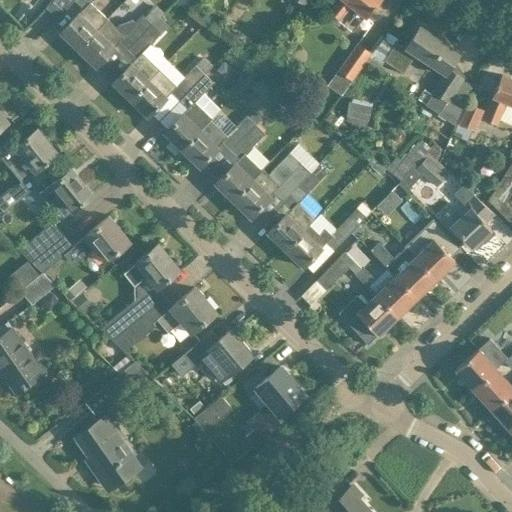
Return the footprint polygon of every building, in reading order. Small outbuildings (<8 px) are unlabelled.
[(49,0),(45,7),(58,17),(74,0),(49,0)] [(74,0),(83,8),(60,31),(78,48),(107,18),(90,2),(92,0),(74,0)] [(369,11),(377,0),(339,0),(330,12),(338,19),(350,5),(365,16),(369,11)] [(107,18),(78,48),(95,65),(98,62),(113,47),(113,46),(118,41),(127,50),(152,24),(159,16),(162,12),(155,5),(144,16),(142,14),(135,22),(132,19),(118,24),(116,27),(107,18)] [(115,79),(112,81),(130,98),(158,68),(142,52),(150,44),(161,32),(168,25),(159,16),(152,24),(127,50),(135,58),(115,79)] [(432,64),(446,43),(419,25),(405,46),(396,40),(383,60),(403,72),(405,68),(406,68),(416,54),(432,64)] [(455,125),(470,86),(447,70),(459,52),(446,43),(432,64),(443,71),(430,90),(433,92),(426,103),(438,112),(437,113),(455,125)] [(340,95),(348,85),(369,55),(355,45),(334,75),(327,85),(340,95)] [(158,68),(130,98),(147,115),(150,112),(165,97),(165,96),(170,92),(178,100),(204,73),(203,73),(210,66),(202,57),(195,65),(183,76),(175,85),(158,68)] [(182,113),(164,131),(181,148),(210,119),(212,117),(220,109),(219,108),(203,93),(213,82),(204,73),(178,100),(187,108),(182,113)] [(486,110),(483,118),(496,124),(499,119),(506,102),(511,104),(511,78),(501,74),(491,96),(492,97),(486,110)] [(346,115),(345,120),(351,122),(350,128),(364,131),(367,119),(369,106),(349,101),(346,115)] [(467,103),(458,123),(471,129),(474,130),(482,110),(467,103)] [(209,120),(181,148),(192,158),(196,163),(199,165),(207,157),(217,147),(217,146),(221,141),(230,150),(255,124),(257,122),(260,119),(251,110),(246,115),(236,125),(225,136),(209,120)] [(331,112),(325,119),(341,133),(347,126),(331,112)] [(458,123),(454,135),(466,140),(471,129),(458,123)] [(224,173),(216,181),(233,198),(261,169),(259,167),(244,153),(264,133),(263,131),(255,124),(230,150),(238,158),(234,163),(224,173)] [(0,207),(3,212),(37,184),(37,183),(30,174),(34,170),(35,170),(49,159),(57,152),(36,127),(15,145),(14,145),(15,146),(5,154),(5,155),(12,163),(9,166),(21,181),(12,188),(11,187),(0,195),(0,207)] [(435,142),(427,150),(430,153),(439,162),(445,150),(442,148),(437,144),(435,142)] [(261,169),(233,198),(251,215),(259,206),(269,197),(268,196),(276,188),(277,188),(284,195),(285,196),(310,171),(317,164),(318,162),(315,160),(316,160),(298,143),(290,151),(289,151),(268,173),(262,168),(261,169)] [(400,180),(398,183),(409,195),(410,195),(412,192),(408,188),(410,186),(421,175),(423,172),(436,184),(445,175),(448,171),(449,170),(439,162),(430,153),(427,150),(411,168),(400,180)] [(402,160),(391,172),(400,180),(411,168),(402,160)] [(511,162),(488,200),(504,216),(511,224),(511,162)] [(276,222),(267,231),(285,248),(303,230),(314,218),(297,202),(307,192),(326,172),(317,164),(310,171),(285,196),(282,199),(290,208),(286,213),(285,213),(276,222)] [(61,219),(73,209),(75,207),(91,194),(69,167),(54,180),(51,182),(52,182),(39,192),(61,219)] [(395,187),(379,203),(389,214),(405,198),(395,187)] [(451,206),(441,215),(450,225),(449,226),(455,232),(469,247),(471,244),(478,239),(481,243),(494,232),(492,230),(490,227),(485,222),(494,213),(480,199),(479,199),(474,195),(466,203),(470,208),(460,216),(451,206)] [(362,202),(356,207),(365,216),(371,210),(362,202)] [(303,230),(285,248),(302,265),(304,263),(325,242),(334,250),(351,232),(358,224),(365,216),(356,207),(336,228),(331,234),(324,227),(313,239),(303,230)] [(63,234),(31,261),(42,272),(64,254),(70,262),(75,262),(94,247),(104,260),(128,240),(108,215),(84,235),(85,236),(72,246),(63,234)] [(433,219),(404,246),(414,257),(413,257),(434,278),(453,260),(453,261),(454,260),(449,255),(459,246),(433,219)] [(53,222),(19,249),(31,261),(63,234),(53,222)] [(358,224),(351,232),(356,237),(364,229),(358,224)] [(378,241),(370,249),(386,267),(395,275),(416,297),(434,278),(413,257),(414,257),(404,246),(393,257),(378,241)] [(135,262),(123,272),(133,285),(146,274),(156,287),(157,286),(178,268),(157,243),(135,261),(135,262)] [(316,279),(325,288),(349,265),(339,255),(316,278),(316,279)] [(367,285),(375,278),(363,265),(356,272),(367,285)] [(31,303),(54,284),(42,272),(20,290),(31,303)] [(395,275),(376,293),(397,315),(400,312),(404,308),(416,297),(395,275)] [(72,285),(65,291),(71,298),(78,292),(72,285)] [(158,317),(157,318),(168,331),(170,329),(179,340),(191,330),(191,331),(214,311),(194,287),(172,305),(170,306),(171,307),(158,318),(158,317)] [(356,294),(338,312),(359,335),(367,344),(368,343),(377,334),(377,335),(378,334),(377,333),(380,331),(385,327),(397,315),(376,293),(365,303),(356,294)] [(83,295),(75,301),(81,309),(90,303),(83,295)] [(134,300),(100,327),(112,339),(145,313),(137,303),(134,300)] [(145,313),(112,339),(124,350),(155,325),(152,322),(145,313)] [(26,385),(25,383),(42,371),(12,326),(0,335),(0,334),(0,369),(14,390),(22,385),(23,387),(26,385)] [(192,345),(171,362),(181,375),(201,358),(218,381),(230,371),(235,367),(250,355),(229,329),(215,341),(208,332),(192,345)] [(478,348),(455,368),(473,388),(496,368),(504,360),(503,359),(506,357),(489,338),(478,348)] [(511,368),(511,367),(511,351),(506,357),(503,359),(504,360),(511,368)] [(118,373),(102,387),(112,399),(146,371),(134,360),(123,369),(118,373)] [(253,428),(245,435),(253,445),(286,417),(281,411),(303,393),(280,366),(256,386),(255,386),(254,387),(256,389),(257,388),(268,401),(272,406),(251,424),(254,428),(253,428)] [(490,408),(511,388),(511,386),(496,368),(473,388),(490,408)] [(511,388),(490,408),(508,428),(511,424),(511,388)] [(199,400),(189,408),(195,415),(204,407),(199,400)] [(209,404),(193,417),(195,420),(203,429),(204,430),(220,417),(222,415),(221,414),(219,415),(209,404)] [(99,418),(75,435),(88,454),(89,456),(92,455),(95,459),(93,461),(110,486),(136,469),(111,432),(117,427),(107,413),(99,418)] [(334,511),(369,511),(357,498),(361,495),(352,485),(329,505),(334,511)]
